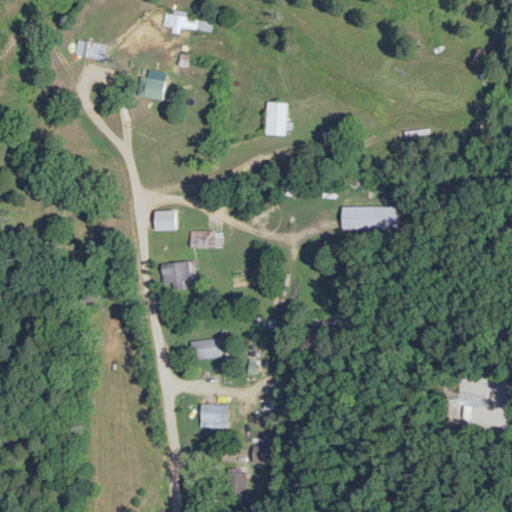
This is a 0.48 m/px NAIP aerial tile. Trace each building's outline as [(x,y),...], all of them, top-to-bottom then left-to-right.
[(181,28),(209,32),(211,20),(163,13),(161,25),(171,27),(170,31),(180,33),(181,28)] [(107,57),(107,42),(77,41),(77,57),(107,57)] [(165,100),(168,72),(149,70),(145,97),(165,100)] [(264,135),(285,136),(286,102),(265,102),(264,135)] [(398,207),(343,207),(343,229),(398,229),(398,207)] [(178,210),(157,210),(157,229),(178,229),(178,210)] [(190,247),(216,247),(216,231),(190,231),(190,247)] [(196,360),(221,359),(220,339),(195,340),(196,360)] [(230,404),(203,404),(203,422),(230,422),(230,404)] [(255,445),(255,463),(275,463),(275,445),(255,445)]
